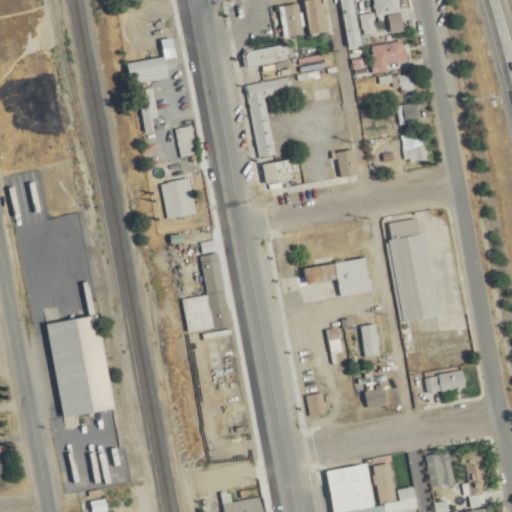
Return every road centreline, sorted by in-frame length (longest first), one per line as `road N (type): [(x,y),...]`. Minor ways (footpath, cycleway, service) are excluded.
road 1 (tertiary): [(294,511),(194,0)]
road 2 (tertiary): [(511,478),(418,0)]
road 3 (residential): [(45,511),(0,274)]
road 4 (residential): [(233,212),(455,173)]
road 5 (residential): [(279,445),(497,406)]
